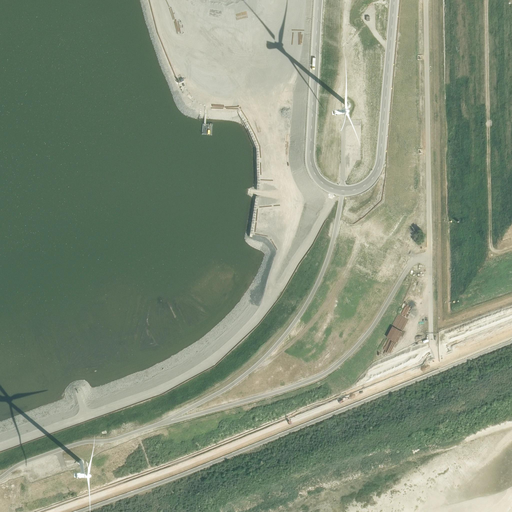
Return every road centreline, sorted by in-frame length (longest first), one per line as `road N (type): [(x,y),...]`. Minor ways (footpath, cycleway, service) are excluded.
road 1 (track): [(157,425),(295,339),(355,257),(379,163),(394,0)]
road 2 (unclassified): [(439,368),(74,511)]
road 3 (track): [(268,257),(257,282),(192,349),(0,427)]
